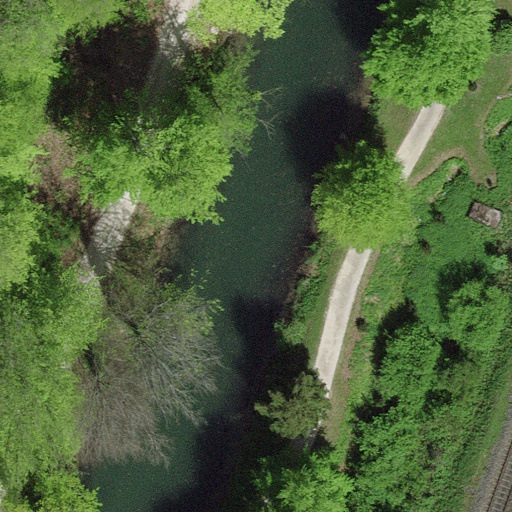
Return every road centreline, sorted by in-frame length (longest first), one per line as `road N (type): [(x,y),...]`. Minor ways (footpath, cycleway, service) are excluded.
road 1 (track): [(266,511),(324,388),(352,240),(453,57),(462,0)]
road 2 (track): [(0,437),(118,214),(174,0)]
